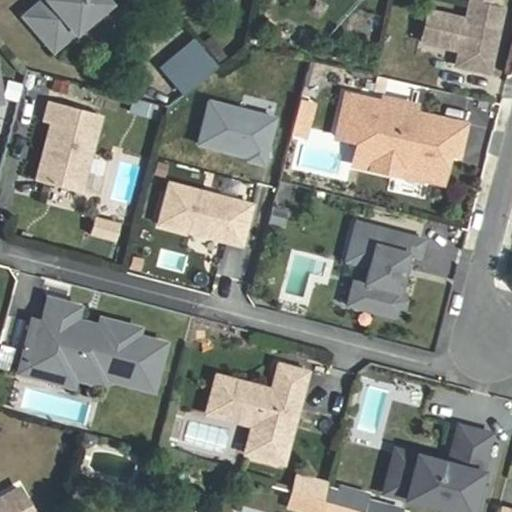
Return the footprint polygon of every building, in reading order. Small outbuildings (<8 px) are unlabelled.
[(53,0),(31,19),(59,53),(81,34),(79,31),(95,18),(97,21),(112,8),(109,5),(115,0),(53,0)] [(493,0),(474,0),(469,23),(444,17),(437,46),(462,51),(459,66),(490,74),(504,12),(492,9),(493,0)] [(437,46),(444,17),(432,14),(425,43),(437,46)] [(263,39),(260,53),(278,58),(281,43),(263,39)] [(379,107),(343,99),(333,141),(357,147),(372,151),(368,173),(396,180),(397,178),(438,187),(445,158),(454,160),(460,133),(409,122),(412,110),(380,102),(379,107)] [(302,107),(295,138),(310,142),(317,110),(302,107)] [(107,123),(56,110),(51,130),(58,132),(50,162),(54,163),(53,169),(48,171),(43,189),(87,200),(107,123)] [(372,151),(357,147),(352,170),(368,173),(372,151)] [(257,210),(174,189),(163,230),(201,240),(202,236),(210,238),(209,242),(247,251),(257,210)] [(265,222),(282,225),(285,208),(268,205),(265,222)] [(369,288),(362,313),(399,323),(408,318),(410,308),(405,300),(412,275),(408,274),(411,262),(422,265),(427,245),(361,228),(351,267),(373,272),(369,288)] [(369,288),(359,285),(352,310),(362,313),(369,288)] [(41,321),(32,319),(22,357),(47,364),(50,354),(77,361),(75,370),(99,376),(101,368),(154,381),(164,341),(136,334),(138,327),(100,317),(98,324),(97,331),(82,327),(83,320),(75,318),(78,305),(47,297),(41,321)] [(98,324),(83,320),(82,327),(97,331),(98,324)] [(22,357),(18,370),(72,384),(74,376),(101,384),(104,375),(152,388),(154,381),(101,368),(99,376),(75,370),(77,361),(50,354),(47,364),(22,357)] [(238,383),(230,421),(260,428),(253,456),(291,464),(312,373),(283,366),(277,392),(276,399),(271,398),(266,390),(238,383)] [(238,383),(221,379),(213,417),(230,421),(238,383)] [(504,427),(471,419),(464,448),(466,449),(464,457),(430,448),(418,491),(489,510),(494,493),(487,491),(491,477),(504,427)] [(430,448),(408,442),(396,485),(418,491),(430,448)] [(498,479),(491,477),(487,491),(494,493),(498,479)] [(0,499),(0,498),(0,511),(45,511),(30,483),(0,499)] [(304,483),(301,497),(332,506),(336,491),(304,483)] [(200,511),(201,508),(166,498),(161,511),(200,511)] [(413,507),(393,502),(391,506),(412,511),(413,507)]
